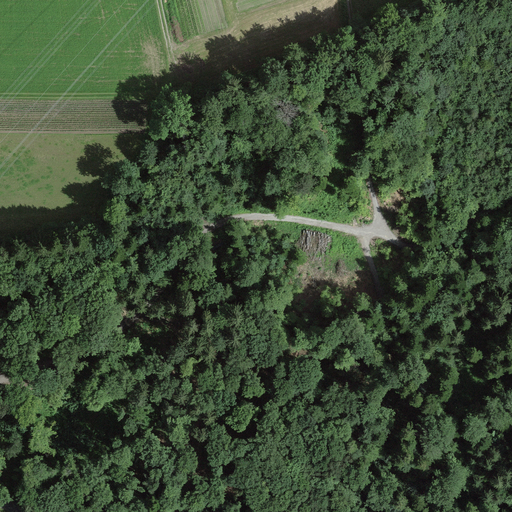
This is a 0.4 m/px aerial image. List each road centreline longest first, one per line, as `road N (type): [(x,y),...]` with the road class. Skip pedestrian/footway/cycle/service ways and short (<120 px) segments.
road 1 (track): [(0,380),(88,337),(228,220),(294,211),(379,237)]
road 2 (track): [(379,237),(395,333),(455,511)]
road 3 (track): [(348,0),(379,237)]
road 4 (track): [(379,237),(443,238),(511,202)]
road 5 (track): [(158,0),(187,136)]
